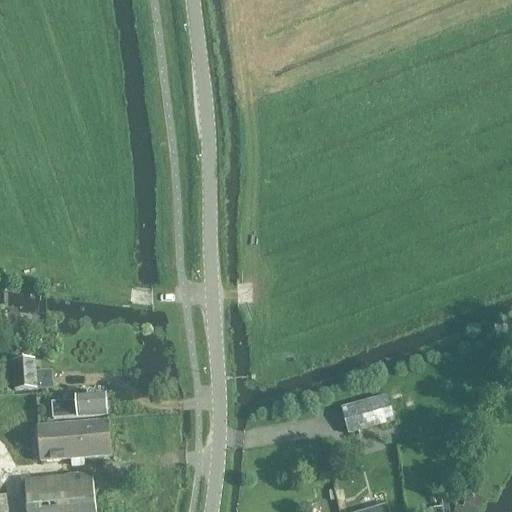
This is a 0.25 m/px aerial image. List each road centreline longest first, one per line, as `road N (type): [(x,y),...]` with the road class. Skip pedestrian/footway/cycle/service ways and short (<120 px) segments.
road 1 (tertiary): [(210,511),(219,402),(192,0)]
road 2 (track): [(97,0),(115,123),(125,291),(178,300),(244,295)]
road 3 (track): [(243,283),(252,153),(236,0)]
road 4 (track): [(243,283),(249,319),(272,348),(350,325)]
